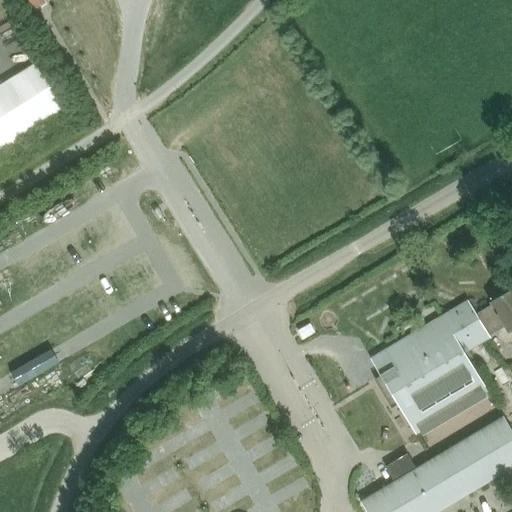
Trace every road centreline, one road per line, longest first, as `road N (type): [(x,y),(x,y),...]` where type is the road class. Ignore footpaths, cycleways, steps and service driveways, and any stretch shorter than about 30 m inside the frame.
road 1 (unclassified): [(58,511),(93,438),(164,366),(511,156)]
road 2 (unclassified): [(0,200),(178,80),(262,0)]
